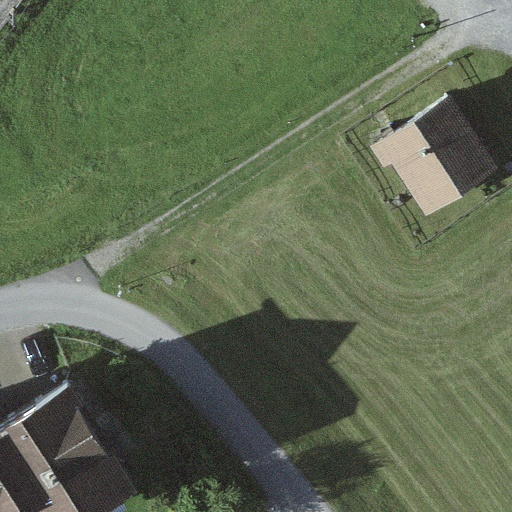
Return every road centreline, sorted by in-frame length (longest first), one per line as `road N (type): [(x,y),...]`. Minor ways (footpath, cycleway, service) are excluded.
road 1 (track): [(45,304),(76,274),(511,3)]
road 2 (residential): [(0,313),(45,304),(112,311),(155,338),(213,393),(301,511)]
